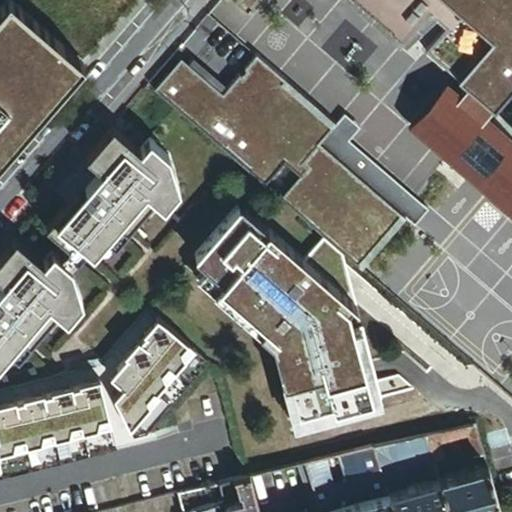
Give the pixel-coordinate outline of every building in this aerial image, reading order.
[(0,0),(0,157),(81,63),(6,0),(0,0)] [(400,48),(429,13),(445,26),(425,49),(466,85),(459,93),(486,115),(491,108),(493,110),(511,88),(511,0),(351,0),(401,43),(398,46),(400,48)] [(358,264),(415,196),(348,139),(332,125),(283,83),(286,78),(255,51),(222,92),(180,55),(152,87),(264,182),(282,160),(297,174),(280,197),(323,235),(343,252),(358,264)] [(511,137),(486,115),(459,93),(445,81),(408,124),(511,213),(511,137)] [(335,122),(332,125),(348,139),(359,126),(343,113),(335,122)] [(42,260),(15,235),(0,251),(0,356),(19,333),(26,339),(55,309),(57,312),(71,293),(77,291),(70,269),(157,202),(170,210),(187,188),(172,159),(120,123),(63,176),(75,188),(45,223),(66,245),(57,256),(50,250),(42,260)] [(239,201),(190,258),(217,281),(213,286),(258,324),(253,330),(266,342),(276,382),(283,381),(292,413),(329,403),(330,410),(369,400),(345,306),(350,301),(326,275),(343,252),(323,235),(303,257),(239,201)] [(0,476),(143,441),(207,361),(153,313),(106,371),(0,397),(0,476)] [(474,456),(484,452),(475,422),(427,432),(435,460),(444,457),(440,441),(468,435),(474,456)] [(389,491),(374,444),(338,452),(353,501),(389,491)] [(353,501),(338,452),(305,460),(321,510),(353,501)] [(305,460),(297,462),(311,511),(322,511),(321,510),(305,460)] [(449,511),(478,511),(499,506),(487,464),(469,469),(469,467),(457,471),(457,472),(440,477),(449,511)] [(254,495),(248,472),(234,476),(238,491),(239,491),(241,499),(254,495)] [(232,491),(228,476),(219,479),(222,491),(223,493),(232,491)] [(395,511),(449,511),(440,477),(420,482),(419,480),(407,483),(408,485),(389,491),(395,511)] [(395,511),(389,491),(353,501),(321,510),(322,511),(395,511)] [(258,511),(254,495),(241,499),(225,503),(227,511),(258,511)] [(195,497),(177,501),(180,511),(199,511),(199,510),(195,497)]
